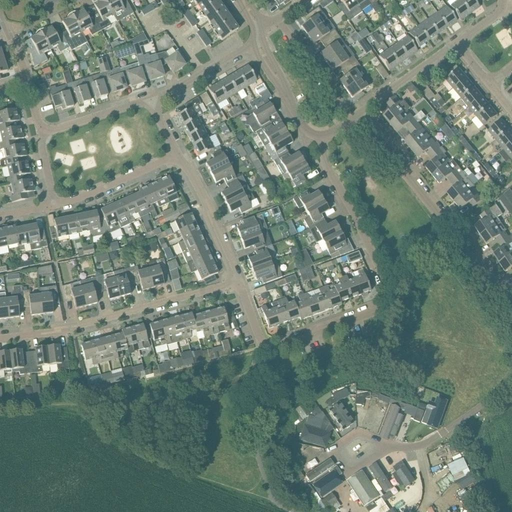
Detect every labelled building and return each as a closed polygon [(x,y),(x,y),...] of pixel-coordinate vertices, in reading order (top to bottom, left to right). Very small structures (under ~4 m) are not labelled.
[(100,17),(95,19),(101,31),(111,26),(108,20),(114,17),(105,0),(99,0),(99,1),(99,2),(98,3),(94,5),(100,17)] [(105,0),(114,17),(117,22),(124,19),(125,18),(133,14),(127,2),(122,5),(119,0),(105,0)] [(216,0),(196,0),(194,2),(201,12),(216,0)] [(208,22),(224,9),(217,0),(216,0),(201,12),(208,22)] [(358,7),(353,0),(340,0),(345,6),(340,10),(348,21),(353,18),(362,12),(358,7)] [(375,2),(373,0),(353,0),(358,7),(362,12),(370,6),(375,13),(380,10),(375,2)] [(430,2),(428,0),(422,0),(417,4),(420,9),(430,2)] [(470,14),(459,0),(450,7),(460,21),(470,14)] [(474,0),(459,0),(470,14),(480,7),(474,0)] [(411,5),(406,9),(409,13),(415,10),(411,5)] [(301,27),(307,36),(323,24),(328,21),(319,7),(307,16),(310,20),(301,27)] [(447,7),(437,13),(447,28),(457,21),(447,7)] [(224,9),(208,22),(215,32),(231,19),(224,9)] [(409,13),(406,9),(401,12),(404,17),(409,13)] [(72,13),(71,13),(87,43),(82,33),(88,30),(92,36),(101,31),(95,19),(90,22),(84,11),(79,13),(78,13),(77,12),(75,12),(74,12),(74,13),(72,13)] [(68,34),(63,37),(69,48),(70,48),(71,51),(87,43),(71,13),(70,14),(69,15),(68,16),(68,17),(67,18),(67,19),(67,20),(62,22),(68,34)] [(437,13),(428,20),(438,35),(447,28),(437,13)] [(238,30),(231,19),(215,32),(222,41),(238,30)] [(393,25),(389,20),(384,24),(388,29),(393,25)] [(428,20),(418,27),(428,41),(438,35),(428,20)] [(323,38),(326,43),(338,35),(334,30),(329,33),(323,24),(307,36),(314,44),(323,38)] [(382,32),(388,29),(384,24),(379,28),(382,32)] [(428,41),(418,27),(409,34),(419,48),(428,41)] [(41,30),(40,31),(50,50),(56,47),(60,53),(69,48),(63,37),(58,39),(52,28),(47,30),(46,30),(44,29),(43,29),(42,30),(41,30)] [(50,50),(40,31),(38,31),(38,32),(37,33),(36,35),(35,35),(35,36),(35,37),(30,39),(36,51),(31,54),(34,68),(48,61),(44,53),(50,50)] [(144,33),(137,36),(140,42),(147,39),(144,33)] [(320,54),(326,63),(342,52),(342,51),(347,48),(338,35),(326,43),(329,47),(320,54)] [(372,36),(366,40),(370,44),(375,40),(372,36)] [(407,37),(398,44),(408,58),(418,51),(407,37)] [(361,39),(357,42),(364,52),(369,48),(363,39),(361,39)] [(398,44),(388,50),(399,65),(408,58),(398,44)] [(157,55),(161,68),(167,64),(173,74),(185,66),(177,54),(172,48),(166,53),(165,52),(157,55)] [(399,65),(388,50),(379,57),(389,72),(399,65)] [(342,65),(345,70),(361,59),(358,54),(353,57),(351,55),(347,54),(345,55),(342,52),(326,63),(333,72),(342,65)] [(161,68),(157,55),(150,57),(149,56),(149,54),(137,58),(138,63),(141,70),(146,68),(150,81),(164,77),(161,68)] [(97,61),(101,74),(102,78),(108,76),(109,80),(108,80),(113,93),(126,89),(125,87),(122,76),(122,74),(120,69),(120,68),(112,70),(112,71),(112,74),(110,75),(109,71),(110,71),(106,58),(97,61)] [(339,81),(346,90),(361,79),(355,70),(360,66),(357,62),(361,59),(345,70),(349,75),(339,81)] [(132,87),(145,83),(141,70),(138,63),(120,69),(122,74),(122,76),(125,87),(131,85),(132,87)] [(389,76),(381,65),(376,69),(384,80),(389,76)] [(248,66),(238,72),(247,87),(257,81),(248,66)] [(68,67),(61,69),(66,85),(69,92),(74,90),(79,105),(91,101),(88,95),(86,86),(85,86),(83,79),(73,83),(68,67)] [(446,80),(453,89),(467,78),(459,68),(446,80)] [(238,72),(228,78),(237,93),(247,87),(238,72)] [(102,78),(101,74),(83,79),(85,86),(86,86),(88,95),(94,93),(96,100),(108,96),(102,78)] [(346,90),(352,99),(371,85),(365,76),(361,79),(346,90)] [(228,78),(218,84),(227,99),(237,93),(228,78)] [(453,89),(461,98),(475,87),(467,78),(453,89)] [(412,84),(408,87),(412,92),(417,89),(412,83),(412,84)] [(218,84),(208,90),(220,110),(229,105),(226,100),(227,99),(218,84)] [(69,92),(66,85),(56,88),(55,86),(48,89),(55,110),(61,108),(62,111),(73,107),(69,92)] [(461,98),(469,108),(482,97),(475,87),(461,98)] [(267,90),(258,95),(260,97),(263,102),(271,97),(267,90)] [(442,99),(438,94),(430,101),(434,106),(438,102),(442,99)] [(407,111),(410,108),(404,101),(400,103),(396,96),(385,103),(391,110),(383,117),(390,125),(407,111)] [(177,116),(182,126),(198,118),(204,115),(199,105),(201,103),(198,97),(184,105),(187,111),(177,116)] [(263,102),(260,97),(254,100),(258,105),(263,102)] [(469,108),(476,117),(490,106),(482,97),(469,108)] [(252,108),(256,106),(258,105),(254,100),(249,103),(252,108)] [(252,114),(248,117),(250,122),(249,126),(254,134),(256,132),(271,123),(268,118),(276,114),(270,104),(266,107),(263,102),(258,105),(256,106),(258,111),(252,114)] [(212,103),(207,106),(210,112),(215,109),(212,103)] [(242,111),(239,106),(236,108),(235,106),(233,108),(233,109),(237,115),(242,111)] [(490,106),(476,117),(484,126),(490,122),(498,115),(490,106)] [(0,131),(10,129),(9,124),(20,121),(19,116),(17,116),(16,109),(0,112),(0,131)] [(237,115),(233,109),(228,113),(231,118),(237,115)] [(409,131),(418,123),(407,111),(390,125),(397,133),(405,127),(409,131)] [(434,111),(429,115),(434,121),(439,116),(434,111)] [(182,126),(188,136),(203,128),(198,118),(182,126)] [(488,131),(496,140),(509,129),(501,120),(494,126),(488,131)] [(224,122),(218,126),(222,131),(227,128),(224,122)] [(270,144),(287,133),(282,124),(274,129),(271,123),(256,132),(264,147),(270,144)] [(411,150),(429,136),(418,123),(409,131),(412,136),(405,142),(411,150)] [(445,123),(439,128),(443,133),(444,133),(449,129),(445,123)] [(0,146),(1,150),(14,147),(12,141),(24,139),(22,134),(21,134),(20,127),(10,129),(0,131),(0,146)] [(459,132),(455,127),(451,130),(455,136),(459,132)] [(188,136),(193,146),(209,138),(203,128),(188,136)] [(230,134),(227,128),(222,131),(225,137),(230,134)] [(496,140),(503,150),(511,142),(511,132),(509,129),(496,140)] [(241,132),(235,135),(239,142),(245,139),(241,132)] [(285,147),(293,143),(287,133),(270,144),(264,147),(270,157),(273,161),(274,161),(288,152),(285,147)] [(430,157),(441,147),(437,142),(435,144),(429,136),(411,150),(418,159),(426,152),(430,157)] [(209,138),(193,146),(198,157),(209,151),(214,149),(209,138)] [(511,142),(503,150),(511,159),(511,158),(511,142)] [(3,161),(4,167),(27,162),(17,164),(16,159),(27,156),(26,151),(25,151),(24,145),(16,146),(14,147),(1,150),(4,149),(6,160),(3,161)] [(241,145),(235,148),(241,159),(247,156),(241,145)] [(214,160),(206,164),(211,174),(229,165),(233,162),(226,150),(222,152),(219,146),(209,151),(214,160)] [(447,165),(450,162),(444,154),(447,152),(442,147),(441,147),(430,157),(434,161),(426,168),(433,176),(447,165)] [(470,153),(474,158),(478,155),(474,150),(470,153)] [(274,161),(282,175),(287,173),(304,162),(299,153),(291,158),(288,152),(274,161)] [(478,155),(474,158),(476,161),(478,163),(482,159),(478,155)] [(258,160),(252,164),(256,171),(262,167),(258,160)] [(447,165),(433,176),(440,184),(447,178),(451,183),(461,175),(460,174),(463,172),(453,160),(450,162),(447,165)] [(7,178),(8,185),(31,180),(21,182),(20,176),(31,174),(30,169),(29,169),(27,162),(4,167),(4,168),(7,167),(10,178),(7,178)] [(305,182),(302,176),(310,172),(304,162),(287,173),(282,175),(291,190),(296,187),(296,188),(305,182)] [(224,180),(226,185),(241,177),(239,174),(235,176),(229,165),(211,174),(216,184),(224,180)] [(447,194),(454,202),(474,185),(464,172),(463,172),(460,174),(461,175),(451,183),(455,187),(447,194)] [(266,175),(260,179),(264,185),(270,182),(266,175)] [(161,178),(158,179),(169,204),(179,199),(169,177),(162,180),(161,178)] [(221,194),(226,203),(244,194),(250,191),(244,193),(238,183),(243,180),(241,177),(226,185),(229,190),(221,194)] [(148,183),(148,184),(157,203),(159,208),(169,204),(158,179),(154,181),(155,183),(150,186),(148,183)] [(31,180),(8,185),(11,185),(14,195),(11,196),(12,203),(25,200),(24,194),(35,192),(34,186),(33,187),(31,180)] [(139,191),(140,193),(147,207),(148,209),(150,215),(151,215),(150,212),(154,210),(152,205),(157,203),(148,184),(144,185),(146,188),(139,191)] [(474,185),(454,202),(461,210),(469,204),(472,208),(482,200),(477,195),(474,198),(468,190),(474,185)] [(499,198),(511,212),(511,211),(511,192),(509,189),(499,198)] [(244,194),(226,203),(231,213),(239,209),(242,214),(252,209),(248,203),(255,200),(250,191),(244,194)] [(303,207),(306,211),(323,201),(318,192),(310,196),(307,191),(293,199),(299,209),(303,207)] [(133,193),(129,195),(130,195),(138,214),(140,219),(150,215),(148,209),(147,207),(140,193),(134,196),(133,193)] [(127,199),(121,202),(130,224),(135,222),(132,216),(138,214),(130,195),(129,195),(126,196),(127,199)] [(314,226),(324,220),(321,215),(329,211),(323,201),(306,211),(308,216),(304,220),(309,229),(314,226)] [(121,229),(130,224),(121,202),(114,205),(113,202),(109,204),(121,229)] [(104,218),(101,219),(107,235),(121,229),(109,204),(106,205),(107,208),(101,211),(104,218)] [(500,222),(497,218),(503,214),(497,205),(480,216),(483,221),(475,227),(481,236),(500,222)] [(278,207),(270,210),(273,216),(280,213),(278,207)] [(82,215),(75,216),(79,234),(89,232),(91,238),(85,211),(82,212),(82,215)] [(89,211),(85,211),(91,238),(107,235),(101,219),(98,220),(97,212),(90,213),(89,211)] [(173,213),(163,217),(165,222),(175,218),(173,213)] [(175,222),(179,231),(198,223),(197,220),(194,221),(191,214),(175,222)] [(267,230),(261,214),(253,217),(243,220),(245,226),(237,229),(241,239),(260,232),(267,230)] [(68,215),(64,216),(68,236),(79,234),(75,216),(68,218),(68,215)] [(68,236),(64,216),(60,217),(61,220),(54,221),(55,227),(49,228),(52,240),(68,236)] [(163,217),(154,222),(156,226),(165,222),(163,217)] [(314,226),(309,229),(316,244),(318,243),(322,241),(340,231),(335,222),(327,226),(324,220),(314,226)] [(286,223),(285,223),(288,230),(294,227),(291,221),(286,223)] [(509,237),(505,231),(506,231),(500,222),(481,236),(487,245),(495,239),(498,244),(509,237)] [(29,223),(25,224),(29,245),(31,251),(42,249),(41,248),(47,247),(44,229),(38,231),(36,225),(29,226),(29,223)] [(178,243),(178,244),(200,234),(197,228),(200,226),(198,223),(179,231),(183,241),(178,243)] [(16,229),(15,229),(18,244),(18,245),(18,247),(19,251),(25,250),(24,246),(29,245),(25,224),(21,225),(22,228),(16,229)] [(7,225),(3,226),(8,247),(18,245),(18,244),(15,229),(16,229),(15,227),(8,228),(7,225)] [(156,229),(152,231),(147,234),(149,238),(156,235),(158,234),(156,229)] [(260,232),(241,239),(244,250),(253,246),(255,252),(272,245),(267,230),(260,232)] [(159,240),(167,237),(165,231),(161,233),(158,234),(156,235),(159,240)] [(322,241),(318,243),(322,252),(327,249),(330,256),(331,255),(340,251),(337,245),(345,241),(344,239),(345,237),(345,235),(344,233),(342,232),(340,232),(340,231),(322,241)] [(178,244),(183,254),(207,243),(206,239),(203,240),(200,234),(178,244)] [(511,234),(511,235),(509,237),(498,244),(502,249),(493,254),(499,263),(511,254),(511,234)] [(118,241),(110,243),(111,247),(112,252),(120,250),(118,241)] [(183,254),(187,264),(212,252),(207,243),(183,254)] [(83,249),(84,255),(84,256),(94,254),(93,245),(82,247),(83,249)] [(248,260),(252,270),(271,263),(270,259),(272,257),(275,252),(272,245),(255,252),(257,257),(248,260)] [(168,248),(163,250),(164,252),(168,260),(173,258),(168,248)] [(346,256),(347,260),(348,264),(362,259),(358,251),(346,256)] [(197,271),(216,262),(212,252),(187,264),(191,273),(197,271)] [(511,254),(499,263),(505,272),(511,267),(511,254)] [(158,267),(148,270),(153,288),(164,285),(161,276),(161,274),(167,273),(163,259),(156,261),(158,267)] [(179,267),(175,259),(167,263),(170,272),(176,269),(179,267)] [(308,259),(301,262),(304,269),(308,268),(310,267),(312,266),(308,259)] [(327,268),(337,264),(336,260),(325,264),(327,268)] [(282,277),(278,265),(276,261),(271,263),(252,270),(256,281),(264,278),(267,283),(276,280),(277,279),(282,277)] [(216,262),(197,271),(201,281),(218,274),(215,267),(218,266),(216,262)] [(131,294),(128,283),(134,282),(130,268),(129,264),(124,266),(125,270),(113,273),(120,297),(131,294)] [(137,266),(130,268),(134,282),(139,280),(142,291),(153,288),(148,270),(139,272),(137,266)] [(310,267),(305,269),(309,281),(315,279),(312,271),(310,267)] [(366,278),(363,270),(358,272),(352,274),(354,280),(360,295),(361,295),(361,296),(363,298),(367,296),(368,294),(367,293),(371,292),(368,285),(366,278)] [(97,277),(100,291),(106,289),(109,300),(120,297),(113,273),(102,276),(101,271),(95,272),(97,277)] [(297,281),(295,275),(285,278),(287,284),(297,281)] [(346,276),(342,278),(350,299),(360,295),(354,280),(349,282),(346,276)] [(97,304),(94,292),(100,291),(97,277),(89,279),(89,280),(80,282),(82,288),(87,306),(97,304)] [(287,284),(285,278),(275,282),(275,283),(277,288),(287,284)] [(333,284),(341,306),(340,303),(350,299),(342,278),(337,279),(340,285),(334,287),(333,284)] [(173,281),(172,281),(175,292),(181,290),(179,280),(178,280),(173,281)] [(271,284),(264,287),(266,290),(267,292),(273,290),(271,284)] [(327,286),(323,288),(331,309),(341,306),(333,284),(327,286)] [(87,306),(82,288),(72,290),(71,285),(62,287),(65,300),(73,298),(76,309),(87,306)] [(12,299),(6,300),(8,319),(19,317),(18,306),(24,305),(22,291),(21,286),(13,287),(13,290),(11,293),(12,299)] [(56,287),(39,289),(40,296),(42,315),(53,313),(52,302),(59,301),(56,287)] [(253,291),(255,297),(267,293),(267,292),(264,287),(253,291)] [(318,290),(313,292),(315,297),(321,313),(331,309),(323,288),(318,290)] [(27,291),(22,291),(24,305),(30,304),(31,316),(42,315),(40,296),(30,297),(29,291),(27,291)] [(307,294),(303,295),(311,317),(321,313),(315,297),(313,292),(307,294)] [(300,303),(295,305),(299,318),(300,321),(301,321),(311,317),(303,295),(298,297),(300,303)] [(286,298),(281,300),(289,322),(299,318),(300,321),(301,321),(300,321),(299,318),(295,305),(294,302),(288,304),(286,298)] [(0,319),(8,319),(6,300),(0,300),(0,319)] [(273,309),(273,310),(279,325),(289,322),(281,300),(271,304),(273,309)] [(279,325),(273,310),(268,312),(266,306),(261,308),(257,309),(260,318),(264,317),(269,329),(279,325)] [(213,311),(219,333),(230,330),(224,308),(213,311)] [(219,333),(213,311),(203,314),(209,336),(213,335),(213,334),(219,333)] [(192,314),(181,317),(187,339),(197,336),(196,333),(196,330),(192,317),(192,314)] [(192,317),(196,330),(196,333),(202,332),(204,337),(209,336),(203,314),(192,317)] [(181,317),(171,320),(177,343),(181,342),(182,340),(187,339),(181,317)] [(234,317),(229,318),(231,328),(232,330),(238,328),(234,317)] [(177,343),(171,320),(160,323),(166,345),(167,346),(173,344),(177,343)] [(166,345),(160,323),(149,325),(154,342),(153,342),(156,354),(168,351),(167,346),(166,345)] [(143,325),(132,328),(138,350),(143,349),(144,349),(148,348),(150,346),(149,343),(148,341),(143,325)] [(132,328),(122,331),(123,334),(126,347),(127,347),(128,350),(129,354),(134,353),(134,351),(138,350),(132,328)] [(122,334),(112,337),(118,359),(123,357),(122,352),(128,350),(127,347),(126,347),(123,334),(122,331),(122,334)] [(112,337),(102,340),(106,356),(108,362),(118,359),(112,337)] [(102,340),(92,342),(98,364),(102,363),(101,357),(106,356),(102,340)] [(98,364),(92,342),(81,345),(85,362),(91,360),(93,366),(98,364)] [(59,346),(47,347),(49,368),(57,367),(57,371),(69,369),(67,351),(60,351),(59,346)] [(35,354),(29,355),(31,374),(42,373),(42,369),(49,368),(47,347),(35,349),(35,354)] [(21,350),(9,352),(12,373),(19,372),(20,375),(31,374),(29,355),(22,356),(21,350)] [(204,361),(203,356),(203,357),(201,351),(191,354),(193,364),(204,361)] [(0,377),(4,377),(4,374),(12,373),(9,352),(0,352),(0,377)] [(193,364),(191,354),(181,356),(181,358),(183,366),(193,364)] [(163,365),(158,366),(159,368),(159,370),(160,374),(164,373),(174,371),(173,369),(172,364),(171,361),(163,363),(163,365)] [(151,369),(144,371),(145,376),(146,376),(146,379),(154,377),(154,376),(153,373),(152,374),(151,369)] [(114,383),(112,374),(112,372),(101,375),(104,385),(114,383)] [(125,380),(122,372),(112,374),(114,383),(125,380)] [(104,385),(101,375),(93,377),(96,388),(104,386),(104,385)] [(37,385),(32,386),(32,387),(33,394),(34,397),(41,396),(40,385),(37,385)] [(333,397),(320,406),(342,438),(357,427),(356,427),(354,391),(333,397)] [(389,404),(391,399),(380,395),(366,393),(366,392),(354,391),(356,427),(357,427),(377,435),(389,404)] [(391,399),(377,435),(380,436),(394,441),(397,442),(400,442),(402,443),(415,408),(410,406),(408,405),(398,402),(398,401),(391,398),(391,399)] [(447,402),(436,398),(434,404),(428,402),(425,410),(426,410),(421,424),(426,426),(425,427),(436,430),(447,402)] [(342,438),(320,406),(309,414),(303,405),(296,409),(297,410),(290,414),(298,427),(295,444),(324,450),(342,438)] [(335,465),(324,450),(295,444),(294,444),(294,473),(303,487),(335,465)] [(385,456),(364,470),(386,502),(416,482),(396,452),(394,452),(385,456)] [(447,464),(455,481),(471,474),(464,457),(447,464)] [(345,511),(346,482),(335,465),(303,487),(314,503),(320,499),(328,511),(345,511)] [(386,511),(390,509),(386,502),(364,470),(346,482),(345,511),(386,511)]
